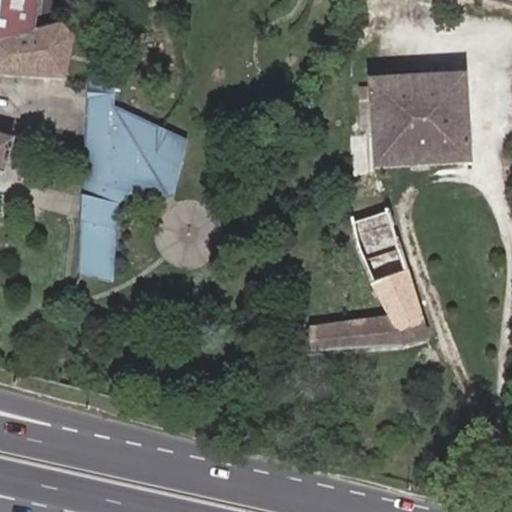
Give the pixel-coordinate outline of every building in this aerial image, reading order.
[(0,77),(43,80),(52,80),(66,81),(75,37),(60,23),(34,30),(38,0),(0,0),(0,174),(1,175),(11,139),(0,135),(0,77)] [(90,177),(95,79),(115,81),(115,80),(87,72),(87,91),(86,99),(82,177),(90,177)] [(466,161),(461,77),(369,83),(369,89),(358,90),(359,103),(370,102),(375,167),(466,161)] [(173,197),(187,142),(113,107),(115,81),(95,79),(90,177),(82,177),(80,225),(77,270),(112,279),(116,207),(129,195),(162,203),(173,197)] [(86,99),(87,91),(51,88),(52,80),(43,80),(42,88),(0,85),(0,93),(5,94),(0,108),(0,132),(12,95),(86,99)] [(426,339),(391,225),(376,177),(369,179),(366,136),(345,137),(346,181),(349,217),(355,248),(371,285),(389,318),(308,329),(309,351),(399,345),(426,339)] [(112,279),(77,270),(76,274),(112,283),(112,279)]
